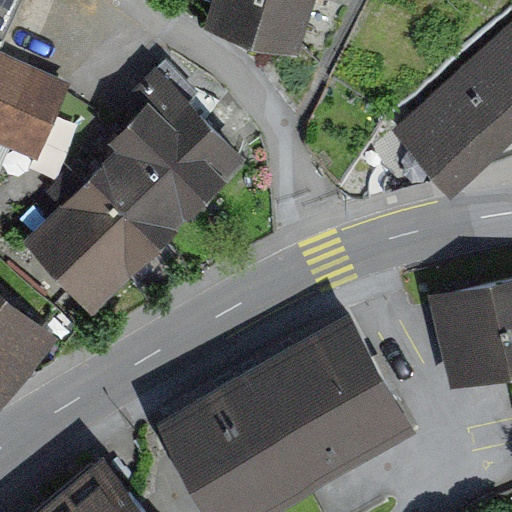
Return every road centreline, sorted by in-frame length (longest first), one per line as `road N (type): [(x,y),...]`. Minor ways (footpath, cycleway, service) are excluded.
road 1 (tertiary): [(0,450),(330,260)]
road 2 (residential): [(330,260),(273,114),(153,0)]
road 3 (tertiary): [(330,260),(511,211)]
